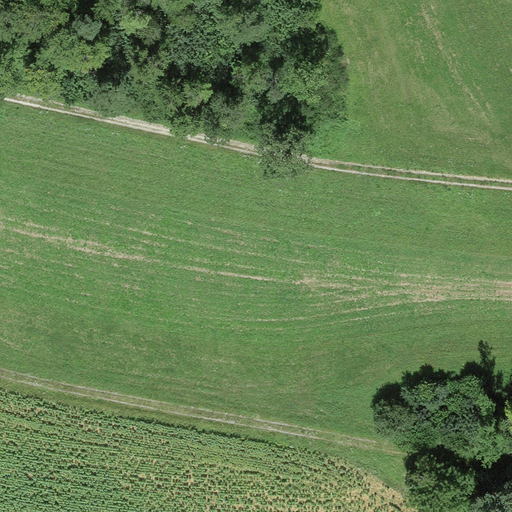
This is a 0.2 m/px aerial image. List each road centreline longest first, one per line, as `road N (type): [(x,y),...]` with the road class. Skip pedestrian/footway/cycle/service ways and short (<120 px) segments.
road 1 (track): [(511,185),(246,151),(0,95)]
road 2 (track): [(511,452),(305,429),(0,376)]
